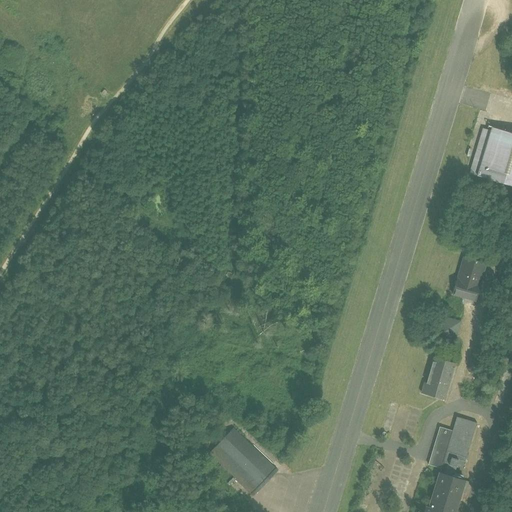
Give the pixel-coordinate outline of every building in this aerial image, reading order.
[(511,133),(492,127),(491,130),(483,128),(470,173),(504,183),(511,185),(511,133)] [(464,257),(460,272),(458,279),(457,279),(452,294),(476,301),(480,286),(479,285),(486,263),(464,257)] [(445,319),(439,317),(435,331),(439,332),(441,332),(441,333),(455,338),(460,322),(446,318),(445,319)] [(445,400),(446,395),(455,363),(434,357),(427,383),(425,382),(422,393),(445,400)] [(463,469),(468,451),(477,423),(457,416),(452,430),(443,462),(456,467),(463,469)] [(456,467),(443,462),(452,430),(440,427),(439,427),(428,464),(439,468),(442,468),(441,472),(440,472),(439,473),(438,472),(438,473),(439,474),(437,480),(429,508),(427,507),(426,507),(424,511),(455,511),(456,511),(457,510),(456,510),(462,493),(466,494),(469,482),(462,480),(454,477),(453,477),(456,467)] [(216,446),(209,453),(254,496),(278,471),(233,428),(226,435),(221,430),(211,441),(216,446)]
